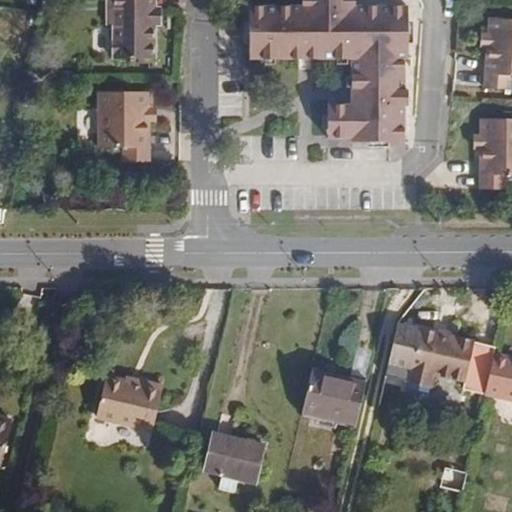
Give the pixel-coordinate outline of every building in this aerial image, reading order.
[(150,26),(150,9),(154,8),(154,0),(106,0),(106,26),(112,27),(113,60),(155,60),(155,26),(150,26)] [(328,141),(347,141),(347,145),(351,151),(385,152),(401,152),(400,112),(405,112),(404,95),(401,95),(400,67),(404,64),(404,12),(355,11),(357,5),(349,5),(349,0),(296,0),(297,5),(247,6),(247,60),(347,60),(348,105),(328,106),(328,141)] [(160,26),(160,8),(154,8),(150,9),(150,26),(155,26),(160,26)] [(511,20),(487,20),(486,35),(486,49),(484,89),(510,89),(511,78),(511,77),(511,20)] [(149,106),(150,91),(96,91),(96,147),(121,147),(121,161),(149,161),(150,121),(149,106)] [(158,122),(158,107),(149,106),(150,121),(158,122)] [(511,177),(511,122),(480,121),(480,137),(479,150),(478,190),(507,191),(508,177),(511,177)] [(465,384),(473,346),(420,333),(408,386),(430,391),(434,376),(465,384)] [(511,404),(511,361),(492,357),(482,397),(511,404)] [(353,432),(365,383),(310,369),(299,419),(353,432)] [(151,433),(163,386),(142,381),(141,385),(105,377),(95,419),(151,433)] [(0,458),(9,422),(0,419),(0,458)] [(252,488),(262,447),(213,436),(203,477),(252,488)]
